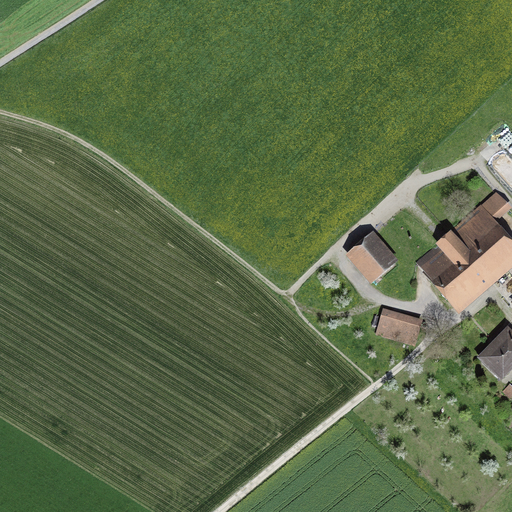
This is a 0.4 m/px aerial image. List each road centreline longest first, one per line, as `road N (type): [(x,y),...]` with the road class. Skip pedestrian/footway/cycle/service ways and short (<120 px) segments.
road 1 (track): [(511,272),(220,511)]
road 2 (track): [(0,111),(102,152),(283,296)]
road 3 (track): [(511,203),(474,162),(414,181),(283,296)]
road 4 (track): [(283,296),(334,314),(378,299),(428,311),(446,327)]
